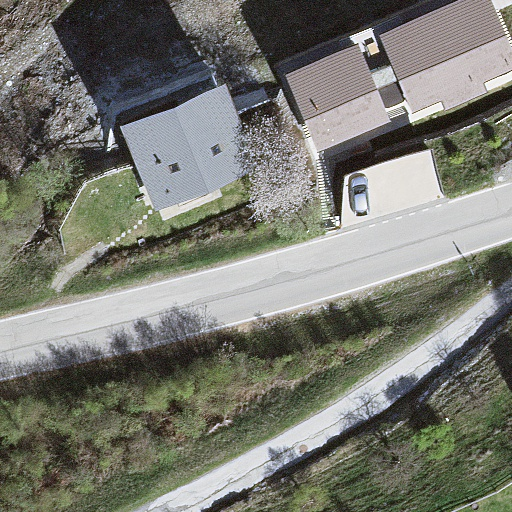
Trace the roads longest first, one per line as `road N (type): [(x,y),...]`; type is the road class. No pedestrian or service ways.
road 1 (tertiary): [(511,210),(0,351)]
road 2 (residential): [(511,283),(338,420),(168,511)]
